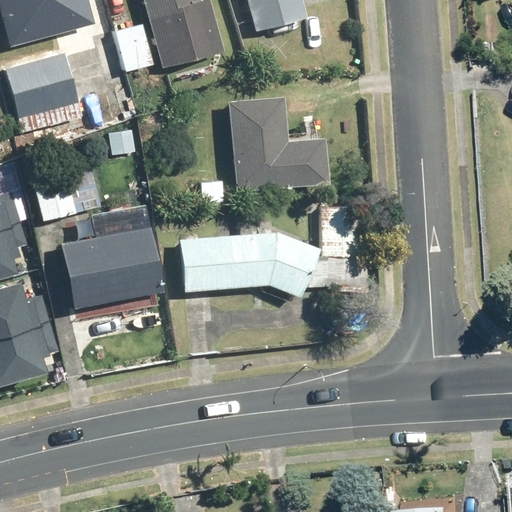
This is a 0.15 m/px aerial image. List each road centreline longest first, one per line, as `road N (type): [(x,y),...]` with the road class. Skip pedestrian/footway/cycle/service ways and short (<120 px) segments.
road 1 (tertiary): [(453,388),(190,415),(0,452)]
road 2 (residential): [(416,0),(453,388)]
